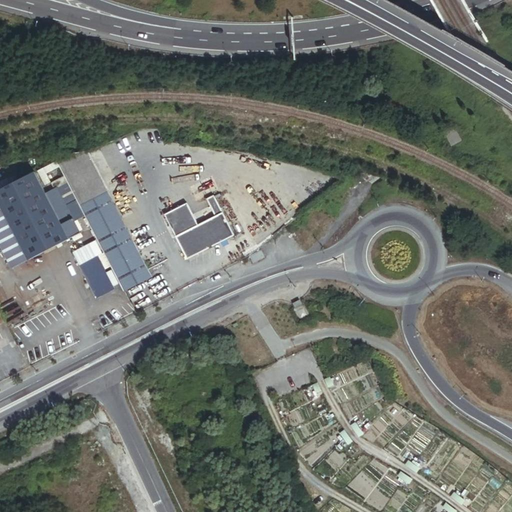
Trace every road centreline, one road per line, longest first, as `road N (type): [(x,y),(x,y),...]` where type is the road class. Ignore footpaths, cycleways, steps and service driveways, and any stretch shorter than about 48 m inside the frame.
road 1 (secondary): [(310,268),(198,309),(0,411)]
road 2 (trunk): [(181,33),(304,35),(455,0)]
road 3 (track): [(281,356),(320,380),(358,442),(462,511)]
road 4 (track): [(362,511),(317,483),(287,446),(271,403),(281,364)]
road 5 (trunk): [(511,434),(440,382),(411,332),(414,293)]
road 6 (primary): [(511,89),(354,0)]
road 7 (trunk): [(14,0),(181,33)]
road 8 (secondary): [(433,275),(434,236),(414,217),(375,218),(357,239)]
